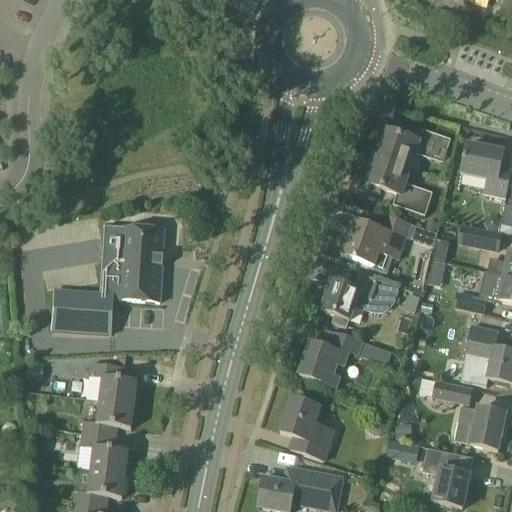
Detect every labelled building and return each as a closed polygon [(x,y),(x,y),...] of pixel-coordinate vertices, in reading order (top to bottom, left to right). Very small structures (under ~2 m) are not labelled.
[(410,172),(415,157),(431,162),(432,157),(444,161),(450,143),(418,132),(414,143),(382,133),(374,159),(410,172)] [(488,182),(484,198),(505,202),(510,178),(499,175),(503,155),(467,148),(461,176),(488,182)] [(410,172),(374,159),(365,186),(405,199),(401,210),(393,207),(393,208),(425,219),(431,201),(419,197),(421,192),(405,187),(410,172)] [(511,191),(508,209),(505,208),(500,228),(511,229),(511,191)] [(352,223),(340,257),(380,271),(385,258),(398,262),(410,227),(419,231),(419,230),(377,215),(372,230),(352,223)] [(119,303),(160,305),(164,233),(123,230),(119,303)] [(468,246),(496,251),(496,253),(497,253),(500,237),(470,232),(468,246)] [(445,265),(447,258),(434,255),(433,262),(445,265)] [(511,280),(511,255),(509,255),(507,267),(491,263),(488,276),(496,277),(511,280)] [(430,270),(443,273),(445,267),(431,264),(430,270)] [(511,280),(496,277),(494,287),(502,289),(498,304),(511,306),(511,280)] [(331,284),(321,314),(349,324),(357,301),(374,306),(381,285),(361,278),(356,293),(331,284)] [(457,296),(454,310),(483,316),(486,301),(485,301),(485,302),(457,296)] [(93,302),(92,333),(115,334),(116,302),(93,302)] [(421,314),(432,317),(434,307),(422,305),(421,314)] [(498,335),(471,329),(464,363),(489,368),(486,382),(493,383),(495,387),(506,389),(509,387),(511,388),(511,386),(511,355),(495,351),(498,335)] [(310,346),(299,379),(336,391),(348,356),(387,369),(391,355),(329,334),(329,335),(336,338),(330,353),(310,346)] [(100,405),(134,409),(137,385),(123,383),(125,371),(91,367),(90,380),(103,382),(100,405)] [(436,385),(432,400),(468,408),(471,393),(436,385)] [(291,401),(279,435),(303,443),(299,453),(290,450),(289,452),(324,463),(333,435),(313,428),(319,411),(291,401)] [(134,409),(100,405),(97,427),(84,425),(82,438),(116,442),(117,431),(131,432),(134,409)] [(458,425),(474,428),(470,448),(498,454),(505,417),(478,411),(477,414),(462,410),(458,425)] [(116,442),(82,438),(81,450),(94,452),(91,474),(125,479),(128,455),(114,453),(116,442)] [(385,460),(401,463),(404,447),(389,444),(385,460)] [(427,452),(422,476),(439,479),(433,505),(462,511),(469,479),(450,475),(453,457),(427,452)] [(456,471),(476,474),(479,461),(458,458),(456,471)] [(291,487),(263,481),(258,511),(265,511),(290,511),(292,507),(314,511),(321,477),(294,472),(291,487)] [(73,508),(107,511),(108,501),(122,502),(125,479),(91,474),(88,497),(75,495),(73,508)]
